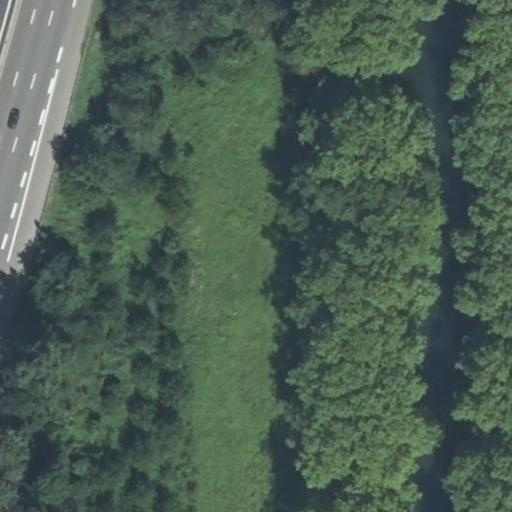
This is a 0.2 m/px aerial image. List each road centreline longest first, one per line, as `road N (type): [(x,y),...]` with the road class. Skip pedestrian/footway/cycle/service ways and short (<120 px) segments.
road 1 (track): [(355,0),(343,511)]
road 2 (trunk): [(0,162),(45,0)]
